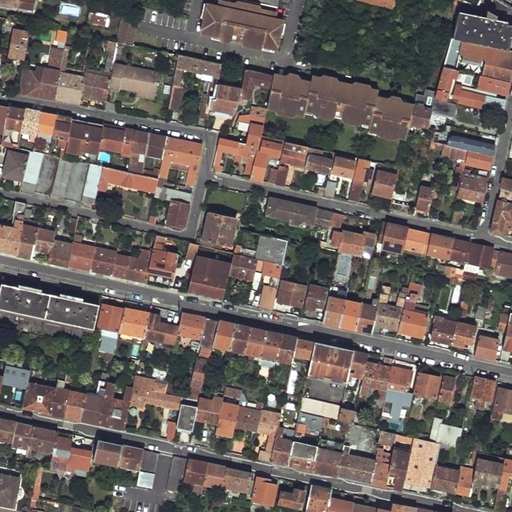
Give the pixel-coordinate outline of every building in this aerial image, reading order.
[(0,0),(0,3),(32,10),(34,0),(0,0)] [(222,0),(221,6),(211,3),(208,17),(205,31),(217,33),(226,35),(235,37),(236,35),(244,37),(244,39),(253,41),(263,43),(266,44),(276,46),(279,46),(284,19),(276,17),(278,11),(225,0),(222,0)] [(458,15),(453,32),(451,38),(508,50),(511,31),(511,9),(495,0),(491,0),(485,10),(482,19),(459,13),(458,15)] [(455,0),(452,12),(458,15),(459,13),(461,6),(462,0),(455,0)] [(469,9),(476,5),(478,6),(480,0),(462,0),(461,6),(469,9)] [(90,11),(88,22),(108,26),(110,16),(90,11)] [(117,42),(129,44),(135,18),(123,15),(117,42)] [(25,23),(24,31),(30,32),(32,24),(25,23)] [(13,29),(8,57),(24,61),(30,32),(24,31),(18,30),(13,29)] [(59,30),(56,41),(66,43),(68,32),(59,30)] [(451,38),(443,67),(459,70),(472,73),(475,74),(477,75),(481,75),(510,82),(511,73),(511,51),(508,50),(451,38)] [(109,40),(107,50),(116,52),(117,42),(109,40)] [(44,69),(39,97),(55,100),(62,66),(64,52),(59,51),(55,71),(44,69)] [(179,55),(172,90),(169,109),(179,111),(184,87),(180,86),(183,70),(194,72),(196,58),(179,55)] [(196,58),(194,72),(213,75),(209,95),(205,94),(200,118),(208,120),(210,110),(210,107),(213,107),(217,85),(222,64),(196,58)] [(113,62),(110,78),(109,85),(120,88),(120,85),(136,88),(156,92),(160,72),(113,62)] [(62,66),(55,100),(67,102),(80,105),(81,97),(86,73),(86,71),(81,70),(80,76),(65,73),(66,67),(62,66)] [(443,67),(434,98),(447,101),(453,77),(457,78),(459,70),(443,67)] [(245,69),(241,90),(239,102),(242,102),(243,96),(247,97),(250,83),(270,87),(273,74),(245,69)] [(86,73),(81,97),(106,102),(109,85),(110,78),(86,73)] [(280,75),(273,74),(270,87),(266,110),(275,111),(281,113),(301,117),(302,115),(302,112),(310,114),(314,114),(320,116),(333,119),(333,117),(340,118),(340,121),(352,123),(359,125),(361,125),(368,127),(368,130),(367,132),(389,137),(395,139),(405,141),(406,136),(409,123),(413,106),(406,104),(398,102),(399,100),(399,99),(392,97),(391,98),(391,101),(382,99),(376,97),(377,92),(312,76),(310,82),(304,81),(296,79),(297,76),(297,75),(289,73),(289,74),(288,77),(280,75)] [(480,78),(478,88),(507,94),(508,89),(510,82),(481,75),(480,78)] [(21,77),(18,93),(29,95),(31,79),(21,77)] [(217,85),(213,107),(210,107),(210,110),(234,114),(239,102),(241,90),(217,85)] [(456,85),(453,97),(459,99),(459,102),(503,112),(504,106),(506,100),(495,97),(496,94),(471,88),(456,85)] [(136,88),(135,94),(155,97),(156,92),(136,88)] [(415,94),(413,106),(426,109),(429,97),(415,94)] [(0,104),(0,143),(2,144),(9,106),(0,104)] [(9,106),(2,144),(9,145),(13,129),(21,131),(25,109),(17,107),(9,106)] [(413,106),(409,123),(427,128),(431,110),(426,109),(413,106)] [(252,107),(250,113),(261,115),(264,116),(266,110),(252,107)] [(25,109),(21,131),(37,134),(41,112),(33,111),(25,109)] [(41,112),(37,134),(33,151),(37,152),(38,147),(42,148),(44,140),(39,139),(40,133),(53,135),(57,115),(48,113),(41,112)] [(263,122),(264,116),(261,115),(250,113),(239,115),(237,122),(251,125),(247,144),(258,147),(263,122)] [(57,115),(53,135),(53,138),(64,140),(60,157),(64,158),(66,150),(73,118),(63,116),(57,115)] [(92,122),(73,118),(66,150),(82,154),(83,151),(97,154),(99,149),(104,124),(92,122)] [(104,124),(99,149),(129,155),(135,130),(124,128),(104,124)] [(129,155),(126,172),(141,175),(143,169),(144,164),(135,162),(138,152),(146,154),(149,133),(142,132),(135,130),(129,155)] [(149,133),(146,154),(163,157),(168,137),(159,135),(149,133)] [(435,133),(433,142),(444,144),(467,150),(493,156),(495,148),(496,145),(448,134),(448,136),(435,133)] [(168,137),(163,157),(160,170),(158,179),(157,186),(162,187),(165,173),(168,174),(169,169),(171,161),(191,166),(190,173),(187,184),(194,186),(203,144),(185,140),(168,137)] [(220,138),(217,149),(223,150),(236,153),(238,142),(220,138)] [(257,151),(251,175),(250,179),(261,181),(268,154),(281,157),(284,145),(277,144),(262,140),(260,152),(257,151)] [(430,141),(429,148),(442,151),(444,144),(433,142),(430,141)] [(238,142),(236,153),(234,161),(241,163),(243,155),(248,156),(244,173),(251,175),(257,151),(258,147),(247,144),(238,142)] [(284,145),(281,157),(281,161),(305,167),(310,148),(285,142),(284,145)] [(444,144),(442,151),(441,156),(460,160),(459,168),(456,167),(451,189),(458,191),(462,172),(463,168),(464,163),(467,150),(444,144)] [(310,148),(305,167),(329,173),(334,153),(330,152),(328,161),(326,160),(327,154),(322,154),(321,159),(315,158),(317,149),(310,148)] [(217,149),(213,170),(219,172),(223,150),(217,149)] [(28,157),(23,181),(21,188),(34,191),(43,153),(37,152),(33,151),(30,150),(28,157)] [(467,150),(464,163),(472,165),(490,169),(491,165),(493,156),(467,150)] [(8,153),(3,177),(23,181),(28,157),(8,153)] [(102,153),(99,160),(107,163),(110,156),(102,153)] [(60,157),(52,195),(64,198),(73,160),(72,159),(64,158),(60,157)] [(335,159),(332,173),(351,178),(355,163),(335,159)] [(358,159),(354,179),(371,183),(374,171),(367,169),(369,161),(358,159)] [(171,161),(169,169),(190,173),(191,166),(171,161)] [(91,164),(82,202),(94,205),(97,191),(103,166),(100,166),(96,165),(95,165),(91,164)] [(126,172),(103,166),(97,191),(103,192),(106,181),(155,192),(157,186),(158,179),(141,175),(126,172)] [(276,180),(276,184),(278,185),(285,187),(290,168),(280,166),(279,170),(277,178),(276,180)] [(272,168),(268,183),(276,184),(276,180),(277,178),(279,170),(272,168)] [(143,169),(141,175),(158,179),(160,170),(155,169),(154,172),(143,169)] [(377,172),(372,193),(392,197),(393,191),(396,178),(397,176),(377,172)] [(462,172),(458,191),(457,196),(482,202),(488,178),(481,177),(479,182),(469,179),(470,174),(462,172)] [(511,181),(503,179),(501,190),(502,190),(511,192),(511,181)] [(327,183),(324,195),(333,197),(336,185),(327,183)] [(155,192),(154,196),(172,201),(190,205),(192,194),(162,187),(157,186),(155,192)] [(392,197),(389,209),(396,211),(398,203),(415,207),(419,190),(409,187),(407,194),(393,191),(392,197)] [(419,190),(415,207),(429,211),(434,190),(420,187),(419,190)] [(352,188),(349,201),(358,203),(361,190),(352,188)] [(499,201),(491,232),(501,235),(503,228),(509,229),(511,229),(511,192),(502,190),(500,201),(499,201)] [(257,213),(329,229),(330,226),(333,213),(261,197),(257,213)] [(0,251),(16,255),(26,209),(27,203),(17,201),(13,216),(15,219),(13,228),(0,224),(0,251)] [(172,201),(168,219),(171,223),(175,224),(174,229),(180,230),(185,228),(190,205),(172,201)] [(26,209),(16,255),(32,258),(34,250),(39,229),(27,227),(29,220),(31,220),(31,219),(33,210),(26,209)] [(454,209),(451,223),(460,225),(463,211),(454,209)] [(208,213),(202,238),(198,237),(196,244),(198,244),(234,253),(235,248),(222,245),(223,243),(231,245),(237,219),(208,213)] [(333,213),(330,226),(337,228),(340,225),(343,215),(333,213)] [(70,218),(67,231),(76,233),(78,220),(70,218)] [(29,220),(27,227),(39,229),(40,221),(31,219),(31,220),(29,220)] [(40,221),(39,229),(51,232),(52,228),(56,229),(56,228),(57,225),(40,221)] [(382,223),(378,240),(382,241),(382,244),(399,248),(402,249),(407,229),(382,223)] [(39,229),(34,250),(50,253),(53,240),(54,235),(56,229),(52,228),(51,232),(39,229)] [(503,228),(501,235),(508,236),(509,229),(503,228)] [(407,229),(402,249),(405,249),(426,254),(431,235),(407,229)] [(239,230),(237,235),(260,241),(262,235),(239,230)] [(335,232),(332,244),(341,246),(339,253),(349,255),(354,234),(344,232),(344,234),(335,232)] [(156,234),(155,244),(163,246),(165,236),(156,234)] [(354,234),(349,255),(355,256),(358,257),(360,250),(370,253),(373,241),(363,239),(363,236),(354,234)] [(73,245),(69,266),(91,271),(95,248),(81,245),(83,236),(75,235),(73,245)] [(241,246),(235,245),(235,248),(234,253),(231,265),(229,275),(253,281),(255,272),(262,274),(265,261),(282,266),(287,241),(279,239),(262,235),(260,241),(256,259),(240,255),(241,246)] [(431,235),(426,254),(449,259),(453,239),(431,235)] [(453,239),(449,259),(461,262),(466,263),(470,243),(453,239)] [(50,253),(48,262),(69,266),(73,245),(53,240),(50,253)] [(191,242),(188,258),(195,259),(195,257),(198,244),(196,244),(191,242)] [(473,244),(468,264),(477,266),(490,269),(493,251),(494,249),(478,245),(473,244)] [(95,248),(91,271),(113,276),(117,254),(117,253),(95,248)] [(117,254),(113,276),(147,283),(149,273),(153,254),(144,252),(144,250),(140,249),(138,259),(117,254)] [(153,254),(149,273),(173,278),(178,254),(162,251),(153,249),(153,254)] [(511,255),(493,251),(490,269),(493,270),(492,276),(495,277),(495,274),(511,277),(511,255)] [(231,265),(195,257),(195,259),(187,292),(223,300),(229,275),(231,265)] [(265,261),(262,274),(277,277),(279,273),(281,274),(282,266),(265,261)] [(466,263),(464,271),(475,274),(477,266),(468,264),(466,263)] [(282,266),(281,274),(288,275),(290,268),(282,266)] [(446,271),(445,276),(454,278),(455,275),(456,269),(447,267),(446,271)] [(463,276),(462,280),(466,281),(475,283),(477,274),(475,274),(464,271),(463,276)] [(440,280),(450,281),(449,284),(456,286),(457,283),(465,285),(466,281),(462,280),(454,278),(445,276),(441,276),(440,280)] [(264,288),(260,305),(262,309),(273,311),(279,282),(272,280),(270,287),(268,286),(264,288)] [(380,300),(372,333),(379,334),(381,327),(399,331),(407,293),(409,286),(402,285),(397,306),(386,304),(390,282),(384,280),(380,300)] [(283,281),(278,302),(302,307),(307,286),(283,281)] [(2,284),(0,293),(0,308),(94,330),(100,305),(2,284)] [(309,285),(304,307),(314,310),(317,307),(323,308),(327,289),(309,285)] [(330,289),(323,322),(339,326),(346,297),(347,293),(330,289)] [(407,293),(399,331),(398,332),(422,338),(427,316),(417,313),(417,310),(410,309),(411,303),(414,304),(417,295),(407,293)] [(456,323),(452,345),(462,347),(464,342),(472,344),(475,328),(459,324),(464,317),(469,295),(463,294),(456,323)] [(346,297),(339,326),(355,329),(361,304),(350,302),(351,298),(346,297)] [(361,304),(355,329),(372,333),(380,300),(372,298),(371,306),(361,304)] [(104,305),(98,330),(101,331),(102,327),(118,331),(123,309),(104,305)] [(478,306),(475,318),(483,320),(485,308),(478,306)] [(125,308),(120,332),(145,338),(150,316),(142,314),(142,312),(125,308)] [(176,342),(180,343),(182,335),(200,340),(202,340),(207,318),(182,313),(180,325),(176,342)] [(507,332),(503,349),(511,351),(511,313),(510,317),(507,332)] [(150,316),(145,338),(156,340),(154,346),(162,348),(164,339),(176,342),(180,325),(160,320),(161,316),(151,314),(150,316)] [(502,315),(499,331),(507,332),(510,317),(502,315)] [(437,317),(432,340),(452,345),(456,323),(452,323),(452,326),(442,324),(443,318),(437,317)] [(207,318),(202,340),(200,340),(198,345),(202,347),(192,385),(194,385),(193,388),(195,388),(196,386),(203,387),(210,356),(211,357),(213,347),(219,321),(207,318)] [(219,321),(213,347),(227,349),(227,352),(229,353),(229,350),(235,325),(219,321)] [(235,325),(229,350),(245,354),(251,328),(235,325)] [(251,328),(245,354),(261,357),(267,332),(251,328)] [(267,332),(261,357),(259,364),(275,368),(275,365),(282,335),(267,332)] [(282,335),(275,365),(280,366),(281,361),(293,364),(298,339),(282,335)] [(479,336),(475,356),(494,360),(498,340),(479,336)] [(301,339),(297,355),(312,358),(315,342),(301,339)] [(312,358),(307,377),(347,386),(348,382),(355,351),(315,342),(312,358)] [(355,351),(348,382),(351,382),(352,377),(364,380),(368,363),(370,355),(355,351)] [(364,380),(360,397),(363,398),(364,396),(367,396),(370,386),(380,388),(378,397),(385,399),(392,368),(394,360),(386,358),(384,366),(368,363),(364,380)] [(5,366),(2,379),(1,384),(26,389),(28,382),(30,372),(31,369),(28,368),(27,370),(17,368),(18,363),(6,360),(5,366)] [(31,369),(30,372),(58,378),(60,372),(31,365),(31,369)] [(392,368),(385,399),(384,407),(382,413),(394,416),(396,408),(410,411),(412,403),(405,401),(406,393),(408,394),(414,372),(392,368)] [(56,388),(51,414),(57,416),(64,417),(70,391),(74,374),(68,373),(66,381),(58,380),(56,388)] [(420,374),(416,394),(436,398),(441,378),(420,374)] [(108,382),(99,424),(110,427),(124,430),(130,406),(137,376),(130,375),(124,402),(113,400),(117,384),(108,382)] [(137,376),(130,406),(144,409),(146,401),(150,383),(151,379),(141,377),(137,376)] [(444,377),(439,401),(451,404),(456,380),(444,377)] [(477,378),(473,397),(477,399),(476,408),(480,409),(486,380),(477,378)] [(85,394),(80,420),(88,422),(99,424),(108,382),(100,380),(97,394),(92,393),(91,395),(85,394)] [(486,380),(480,409),(485,411),(487,402),(492,402),(496,382),(486,380)] [(26,389),(22,408),(37,411),(51,414),(56,388),(28,382),(26,389)] [(150,383),(146,401),(180,408),(182,397),(166,394),(167,385),(156,382),(156,384),(150,383)] [(226,388),(224,395),(229,397),(241,399),(242,392),(226,388)] [(511,391),(500,389),(495,415),(499,416),(500,411),(511,413),(511,391)] [(70,391),(64,417),(72,419),(80,420),(85,394),(70,391)] [(460,395),(457,410),(465,411),(469,397),(460,395)] [(182,397),(180,408),(178,421),(187,422),(187,425),(194,427),(195,419),(199,402),(182,397)] [(377,397),(375,405),(384,407),(385,399),(378,397),(377,397)] [(199,402),(195,419),(218,424),(222,403),(223,400),(213,398),(213,401),(200,399),(199,402)] [(301,406),(300,412),(324,418),(329,419),(339,421),(341,410),(342,407),(303,398),(301,406)] [(239,407),(235,427),(256,432),(261,411),(263,404),(257,402),(256,410),(239,407)] [(222,403),(218,424),(216,433),(223,435),(224,429),(234,432),(235,427),(239,407),(228,404),(222,403)] [(341,410),(339,421),(349,423),(354,425),(355,419),(356,413),(341,410)] [(261,411),(256,432),(270,435),(266,451),(261,450),(259,459),(271,462),(280,422),(281,416),(277,415),(261,411)] [(293,442),(288,465),(299,467),(313,471),(318,447),(296,442),(299,434),(304,435),(306,427),(318,430),(318,432),(315,432),(313,441),(319,442),(320,439),(324,418),(300,412),(295,436),(293,442)] [(0,418),(0,440),(6,442),(6,439),(12,441),(16,422),(7,420),(0,418)] [(324,418),(320,439),(325,440),(329,419),(324,418)] [(434,420),(430,442),(440,444),(459,448),(461,437),(463,431),(442,427),(444,422),(434,420)] [(169,435),(168,439),(173,440),(176,429),(177,423),(170,421),(168,435),(169,435)] [(177,423),(176,429),(193,432),(194,427),(187,425),(187,422),(178,421),(177,423)] [(16,422),(12,441),(11,446),(28,450),(29,448),(33,426),(23,424),(16,422)] [(280,422),(271,462),(278,463),(288,465),(293,442),(281,439),(282,433),(283,430),(280,429),(282,422),(280,422)] [(349,423),(345,440),(344,446),(351,448),(352,444),(358,446),(362,427),(354,425),(349,423)] [(33,426),(29,448),(54,453),(58,437),(59,431),(44,428),(33,426)] [(382,435),(380,442),(396,446),(397,440),(398,435),(382,431),(382,435)] [(282,433),(281,439),(293,442),(295,436),(282,433)] [(398,435),(397,440),(413,444),(414,438),(398,435)] [(58,437),(54,453),(52,462),(60,463),(59,470),(65,471),(67,466),(71,448),(73,440),(58,437)] [(318,447),(313,471),(325,473),(338,476),(344,446),(345,440),(340,439),(339,443),(336,443),(334,452),(326,451),(328,441),(325,440),(320,439),(319,442),(318,447)] [(417,439),(407,482),(431,487),(436,463),(439,450),(440,444),(430,442),(417,439)] [(98,440),(94,461),(118,466),(123,445),(108,442),(98,440)] [(473,440),(471,451),(474,452),(478,453),(480,441),(473,440)] [(440,444),(439,450),(464,455),(464,453),(465,450),(463,449),(459,448),(440,444)] [(123,445),(118,466),(140,471),(144,450),(134,448),(123,445)] [(344,446),(338,476),(355,480),(372,483),(376,462),(349,456),(351,448),(344,446)] [(71,448),(67,466),(68,466),(67,472),(70,473),(71,467),(77,468),(80,466),(81,462),(90,463),(93,450),(84,447),(83,450),(71,448)] [(144,450),(140,471),(137,485),(151,488),(158,453),(144,450)] [(395,450),(392,461),(390,471),(398,473),(395,488),(403,490),(411,454),(395,450)] [(475,470),(473,482),(500,488),(506,459),(500,457),(498,463),(481,459),(482,454),(478,453),(476,465),(475,470)] [(174,456),(167,491),(181,494),(184,481),(188,459),(174,456)] [(376,462),(372,483),(379,485),(387,487),(390,471),(392,461),(381,459),(377,458),(376,462)] [(188,459),(184,481),(196,484),(194,493),(203,494),(204,485),(209,464),(198,461),(188,459)] [(511,460),(506,459),(500,488),(495,510),(503,511),(511,473),(511,460)] [(436,463),(431,487),(456,493),(460,472),(441,468),(442,465),(436,463)] [(209,464),(204,485),(212,487),(213,478),(224,481),(227,468),(218,466),(209,464)] [(460,472),(456,493),(470,496),(473,482),(475,470),(461,467),(460,472)] [(227,468),(224,481),(223,487),(251,493),(253,481),(251,481),(252,473),(243,471),(227,468)] [(0,505),(13,508),(19,475),(0,471),(0,505)] [(99,473),(98,478),(110,480),(115,481),(117,475),(111,473),(110,475),(99,473)] [(117,475),(115,481),(123,483),(124,475),(117,473),(117,475)] [(257,478),(252,501),(273,505),(277,487),(271,486),(272,481),(257,478)] [(311,486),(305,511),(313,511),(314,509),(318,509),(318,511),(327,511),(331,498),(332,490),(320,488),(311,486)] [(282,492),(279,504),(285,505),(284,510),(294,511),(295,507),(302,508),(305,492),(295,489),(294,492),(291,492),(291,494),(282,492)] [(331,498),(327,511),(351,511),(354,503),(331,498)] [(234,499),(233,504),(250,507),(251,502),(234,499)] [(376,511),(377,509),(354,503),(351,511),(376,511)]
